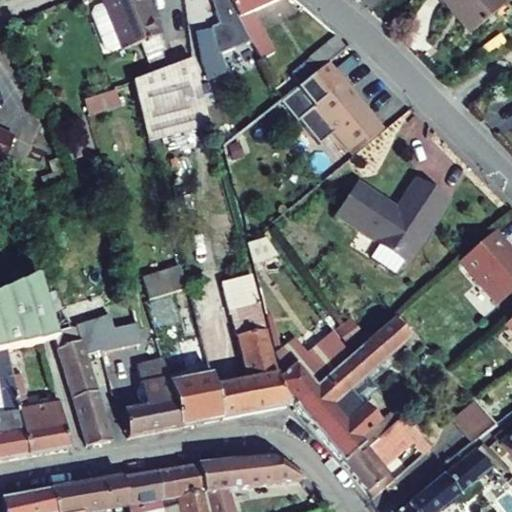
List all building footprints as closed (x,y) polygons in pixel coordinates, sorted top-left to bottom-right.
[(159,37),(161,36),(147,0),(101,0),(103,4),(110,20),(96,26),(105,50),(112,53),(121,50),(122,51),(138,45),(159,37)] [(209,0),(217,26),(209,30),(218,57),(251,43),(240,24),(228,0),(209,0)] [(278,1),(277,0),(228,0),(240,24),(255,17),(252,12),(278,1)] [(496,0),(440,0),(452,14),(455,12),(472,32),(503,7),(496,0)] [(110,20),(103,4),(94,8),(91,15),(96,26),(110,20)] [(452,14),(469,35),(472,32),(455,12),(452,14)] [(255,17),(240,24),(251,43),(260,61),(274,53),(255,17)] [(171,68),(159,37),(138,45),(150,76),(171,68)] [(346,49),(337,38),(309,59),(310,61),(318,72),(326,66),(346,49)] [(132,83),(147,141),(208,126),(191,60),(171,68),(150,76),(132,83)] [(318,72),(310,61),(292,75),(301,86),(318,72)] [(352,156),(382,131),(343,83),(341,85),(326,66),(318,72),(301,86),(282,100),(280,103),(296,123),(298,121),(318,146),(333,134),(352,156)] [(275,89),(282,100),(301,86),(292,75),(275,89)] [(120,107),(115,91),(83,101),(88,117),(120,107)] [(0,164),(1,165),(14,138),(0,131),(0,164)] [(232,162),(244,159),(239,143),(227,146),(232,162)] [(423,187),(416,183),(397,212),(403,216),(423,187)] [(397,212),(358,186),(338,217),(407,264),(448,204),(423,187),(403,216),(397,212)] [(511,250),(495,231),(459,263),(497,306),(511,292),(511,255),(511,254),(511,253),(511,250)] [(276,255),(265,239),(246,244),(252,264),(276,255)] [(7,291),(36,279),(30,264),(1,277),(7,291)] [(186,290),(180,269),(142,280),(148,301),(186,290)] [(0,352),(4,352),(56,341),(46,305),(37,278),(36,279),(7,291),(0,294),(0,352)] [(277,381),(250,278),(221,285),(229,316),(230,315),(247,382),(212,388),(219,421),(284,409),(277,381)] [(100,353),(140,344),(136,326),(112,331),(109,317),(70,329),(62,300),(46,305),(56,341),(59,350),(56,351),(86,447),(110,443),(84,357),(99,352),(100,353)] [(211,307),(192,312),(195,322),(213,317),(211,307)] [(412,345),(418,340),(397,316),(392,321),(411,343),(412,345)] [(393,409),(376,424),(357,405),(375,390),(370,384),(365,379),(388,358),(398,351),(400,353),(411,343),(392,321),(349,358),(293,407),(343,465),(364,446),(366,450),(401,419),(393,409)] [(362,337),(351,321),(335,331),(347,347),(362,337)] [(176,336),(172,323),(152,329),(156,342),(176,336)] [(183,342),(199,338),(197,328),(181,332),(183,342)] [(293,343),(275,355),(281,378),(277,381),(284,409),(293,407),(349,358),(332,334),(304,358),(293,343)] [(178,344),(176,336),(156,342),(155,342),(162,361),(162,362),(172,358),(169,346),(178,344)] [(0,390),(12,387),(10,378),(4,352),(0,352),(0,390)] [(365,379),(370,384),(393,364),(388,358),(365,379)] [(144,410),(122,414),(126,440),(178,430),(168,385),(166,376),(162,362),(162,361),(136,367),(140,388),(137,393),(139,401),(143,405),(144,410)] [(107,380),(117,378),(114,366),(104,369),(107,380)] [(209,376),(207,367),(166,376),(168,385),(209,376)] [(67,451),(57,402),(27,408),(19,376),(10,378),(12,387),(27,458),(67,451)] [(212,388),(209,376),(168,385),(178,430),(219,421),(212,388)] [(122,397),(117,378),(107,380),(111,399),(122,397)] [(0,463),(27,458),(12,387),(0,390),(0,463)] [(492,423),(473,401),(452,420),(471,442),(492,423)] [(432,448),(403,418),(401,419),(366,450),(364,446),(343,465),(371,500),(392,482),(381,468),(412,443),(423,455),(432,448)] [(511,433),(500,446),(511,458),(511,433)] [(406,506),(397,511),(439,511),(476,483),(474,482),(492,468),(474,451),(406,506)] [(232,511),(228,493),(300,483),(279,465),(269,460),(196,468),(207,511),(232,511)] [(207,511),(196,468),(156,474),(163,511),(207,511)] [(127,511),(163,511),(156,474),(120,480),(127,509),(127,511)] [(104,511),(127,509),(120,480),(48,492),(53,511),(104,511)] [(453,511),(481,490),(476,483),(439,511),(453,511)] [(53,511),(48,492),(0,500),(0,511),(53,511)]
